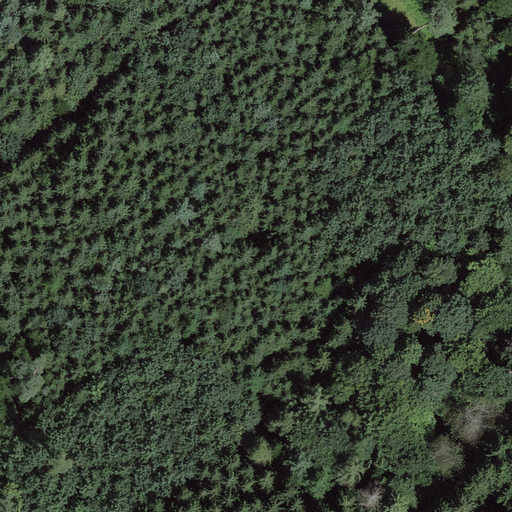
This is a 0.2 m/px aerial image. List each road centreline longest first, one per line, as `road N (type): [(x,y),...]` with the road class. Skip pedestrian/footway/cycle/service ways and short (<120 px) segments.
road 1 (track): [(511,163),(391,0)]
road 2 (track): [(436,511),(511,409)]
